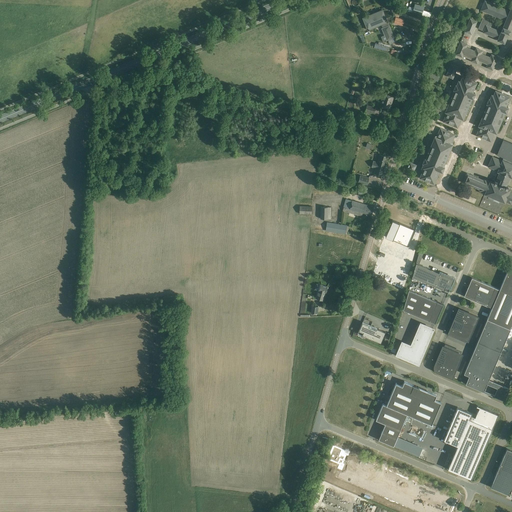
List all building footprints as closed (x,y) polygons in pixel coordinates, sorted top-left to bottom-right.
[(511,5),(511,6),(510,11),(485,1),(481,10),(506,20),(503,26),(503,27),(482,19),(478,28),(484,31),(483,32),(497,38),(496,39),(504,42),(508,33),(509,33),(511,30),(510,29),(511,25),(511,5)] [(413,8),(413,10),(422,12),(423,12),(424,6),(415,4),(413,8)] [(382,10),(363,18),(368,30),(381,24),(383,28),(382,28),(384,35),(381,36),(383,41),(387,40),(394,37),(382,10)] [(393,23),(402,25),(404,19),(395,16),(393,23)] [(471,34),(477,21),(470,19),(465,31),(471,34)] [(454,28),(452,27),(452,26),(447,24),(444,31),(447,32),(446,33),(451,36),(454,28)] [(467,44),(465,43),(461,41),(455,54),(462,57),(463,54),(472,57),(471,61),(477,63),(478,60),(487,64),(486,67),(493,70),(498,57),(492,54),(490,57),(481,54),(482,51),(476,48),(475,51),(466,47),(467,44)] [(453,78),(457,66),(451,64),(446,75),(453,78)] [(428,79),(437,82),(439,77),(431,73),(428,79)] [(476,82),(467,78),(462,76),(460,81),(458,81),(457,85),(456,84),(454,90),(455,90),(446,111),(447,112),(443,121),(457,127),(461,118),(463,118),(472,97),(473,98),(475,92),(472,91),(476,82)] [(481,126),(477,135),(490,141),(494,132),(496,132),(505,111),(506,112),(508,106),(505,105),(509,96),(495,90),(493,95),(492,95),(490,99),(489,98),(487,103),(488,104),(479,125),(481,126)] [(380,106),(390,109),(393,96),(384,93),(380,106)] [(375,114),(376,108),(367,105),(364,113),(369,114),(369,112),(375,114)] [(454,134),(445,130),(440,128),(437,138),(435,137),(426,158),(425,158),(423,163),(424,163),(422,167),(424,168),(420,177),(434,183),(439,170),(442,171),(444,166),(443,165),(452,144),(450,143),(454,134)] [(497,154),(504,157),(502,161),(492,156),(488,166),(498,170),(498,171),(500,172),(496,181),(494,180),(493,182),(490,181),(490,182),(484,179),(484,180),(467,173),(463,182),(480,189),(480,190),(485,192),(480,206),(499,214),(505,201),(511,203),(511,202),(511,191),(509,190),(510,189),(507,188),(508,186),(506,185),(510,176),(511,177),(511,176),(511,142),(503,139),(497,154)] [(387,156),(382,155),(380,154),(378,161),(374,160),(373,166),(376,167),(374,173),(382,175),(387,156)] [(410,162),(407,169),(413,171),(416,165),(410,162)] [(369,178),(360,175),(358,182),(367,185),(369,178)] [(374,207),(346,199),(342,211),(362,216),(362,212),(371,215),(374,207)] [(300,206),(299,214),(312,214),(312,206),(300,206)] [(331,219),(331,207),(321,207),(320,219),(331,219)] [(415,229),(392,220),(385,236),(408,246),(415,229)] [(327,222),(325,231),(346,234),(347,225),(327,222)] [(326,248),(324,257),(341,262),(344,253),(334,250),(335,247),(329,245),(328,248),(326,248)] [(421,257),(425,258),(426,253),(418,252),(416,262),(419,263),(421,257)] [(412,276),(448,291),(454,278),(441,272),(440,273),(416,263),(412,276)] [(487,319),(510,328),(511,323),(511,269),(508,268),(487,319)] [(464,296),(487,306),(495,287),(472,277),(464,296)] [(327,286),(323,285),(321,284),(317,298),(322,300),(325,292),(326,292),(327,286)] [(409,290),(403,309),(435,323),(443,304),(409,290)] [(459,308),(454,318),(455,318),(454,322),(453,322),(449,332),(467,339),(477,316),(459,308)] [(480,389),(478,388),(481,381),(487,383),(510,329),(510,328),(487,319),(464,373),(469,376),(466,383),(461,381),(480,389)] [(385,332),(362,322),(358,333),(381,343),(385,332)] [(420,358),(421,356),(433,328),(421,323),(411,346),(402,342),(397,354),(411,360),(413,361),(413,360),(418,362),(420,358)] [(452,377),(461,354),(443,346),(439,356),(438,360),(437,359),(435,365),(434,366),(434,368),(435,369),(436,371),(452,377)] [(396,383),(386,405),(407,413),(431,424),(441,402),(434,399),(436,394),(404,381),(402,385),(396,383)] [(407,413),(386,405),(383,403),(376,419),(385,423),(380,434),(378,439),(391,444),(390,444),(391,444),(393,445),(407,413)] [(448,467),(447,468),(471,478),(472,477),(497,416),(498,416),(498,414),(482,407),(482,408),(479,406),(478,410),(476,415),(457,407),(443,439),(457,445),(448,467)] [(347,451),(333,445),(327,459),(340,465),(335,478),(415,511),(451,511),(457,500),(346,452),(347,451)] [(511,450),(507,448),(490,486),(509,494),(511,487),(511,450)]
